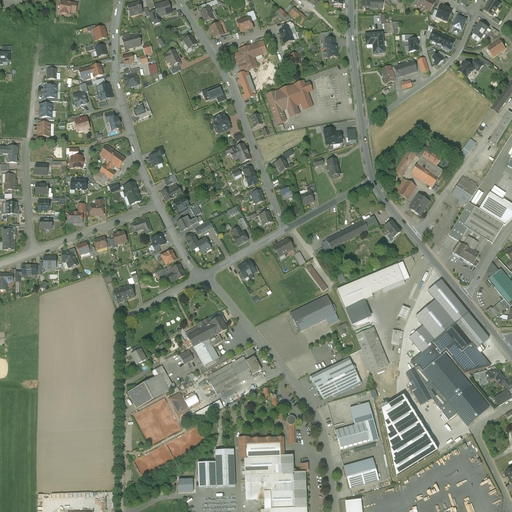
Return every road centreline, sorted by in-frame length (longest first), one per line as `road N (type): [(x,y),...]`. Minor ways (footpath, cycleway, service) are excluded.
road 1 (residential): [(203,276),(122,320),(120,511)]
road 2 (residential): [(203,276),(316,418),(335,511)]
road 3 (residential): [(120,0),(114,76),(158,205)]
road 4 (residential): [(32,252),(26,162),(38,48)]
road 5 (residential): [(284,230),(212,51)]
road 6 (unclassified): [(414,237),(511,101)]
road 7 (residential): [(362,123),(442,70),(474,14)]
road 8 (residential): [(158,205),(32,252)]
road 9 (residential): [(511,406),(479,426),(478,440),(511,506)]
road 10 (tertiary): [(351,0),(362,123)]
